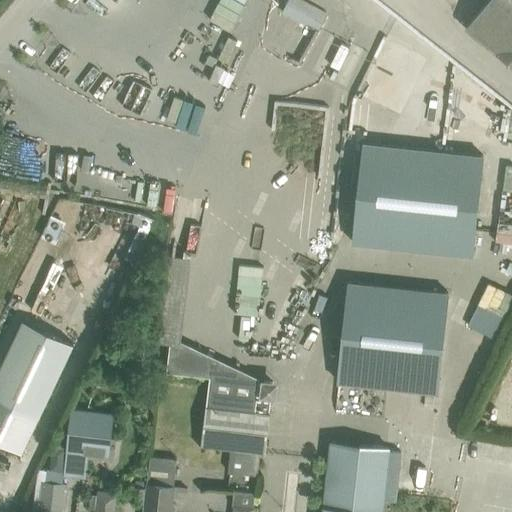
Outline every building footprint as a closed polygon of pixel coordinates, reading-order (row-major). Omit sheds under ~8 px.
[(328,14),(302,0),(288,0),(283,12),(319,31),(328,14)] [(511,0),(487,0),(466,27),(511,63),(511,0)] [(341,43),(330,65),(339,69),(350,47),(341,43)] [(393,111),(383,130),(409,143),(419,123),(393,111)] [(364,143),(353,242),(473,255),(483,155),(364,143)] [(181,341),(192,258),(165,253),(154,341),(171,343),(167,371),(211,377),(207,404),(202,444),(230,447),(261,451),(266,452),(270,412),(271,399),(277,399),(279,381),(262,379),(262,384),(259,384),(260,378),(184,343),(181,341)] [(349,282),(339,381),(438,392),(449,292),(349,282)] [(74,343),(23,319),(0,368),(0,443),(22,454),(74,343)] [(245,359),(252,337),(245,334),(238,357),(245,359)] [(142,351),(104,349),(103,361),(103,367),(121,369),(121,364),(121,362),(141,363),(142,351)] [(111,437),(114,412),(72,408),(67,448),(67,449),(90,452),(96,453),(95,459),(114,461),(117,438),(111,437)] [(315,511),(382,511),(384,499),(396,500),(402,451),(389,450),(389,447),(332,441),(324,511),(315,511)] [(49,470),(65,472),(67,449),(67,448),(51,446),(49,470)] [(468,455),(464,481),(489,484),(493,459),(468,455)] [(175,486),(177,459),(150,456),(147,483),(175,486)] [(511,464),(493,461),(491,475),(511,479),(511,464)] [(63,511),(64,504),(66,484),(63,484),(64,475),(65,472),(49,470),(47,470),(46,482),(43,481),(38,511),(63,511)] [(171,511),(175,486),(147,483),(147,487),(145,504),(143,511),(171,511)] [(147,487),(132,485),(131,502),(145,504),(147,487)] [(113,511),(115,504),(116,491),(98,489),(98,494),(92,493),(92,497),(89,497),(88,509),(96,510),(96,511),(113,511)]
